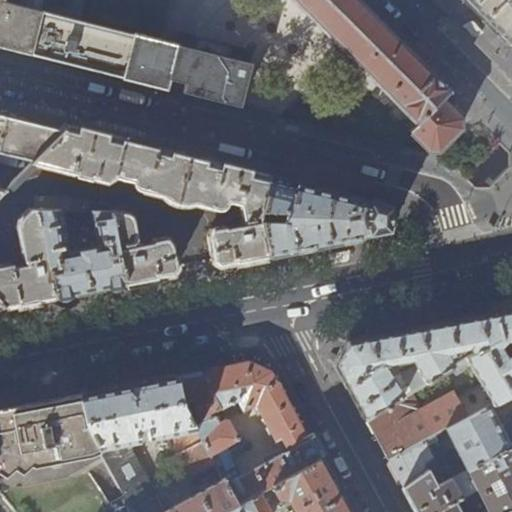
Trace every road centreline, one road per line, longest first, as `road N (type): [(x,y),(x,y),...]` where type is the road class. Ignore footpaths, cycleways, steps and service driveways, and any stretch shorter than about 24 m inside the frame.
road 1 (residential): [(0,78),(426,187),(448,208),(463,265)]
road 2 (secondary): [(0,357),(272,303)]
road 3 (residential): [(272,303),(386,511)]
road 4 (secondary): [(272,303),(463,265)]
road 5 (tertiary): [(511,103),(410,0)]
